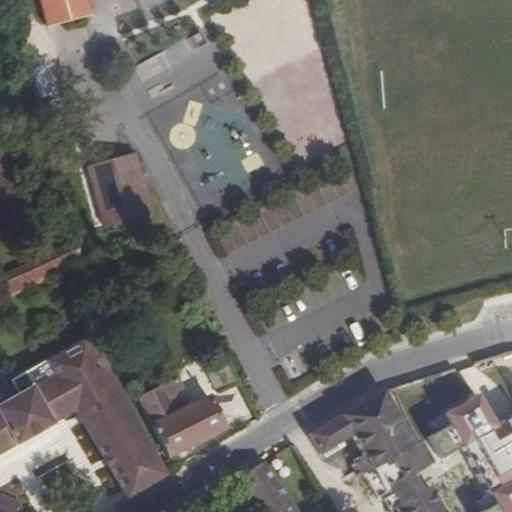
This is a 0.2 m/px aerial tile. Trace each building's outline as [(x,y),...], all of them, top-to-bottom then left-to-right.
[(38,0),(46,28),(91,16),(86,0),(38,0)] [(49,59),(31,64),(40,98),(58,93),(49,59)] [(134,153),(86,167),(102,225),(150,213),(134,153)] [(77,241),(61,250),(69,268),(83,262),(77,241)] [(61,250),(2,277),(10,295),(69,268),(61,250)] [(0,299),(10,295),(2,277),(0,277),(0,299)] [(165,476),(87,331),(0,378),(0,452),(14,445),(50,424),(50,423),(71,411),(125,500),(165,476)] [(238,383),(224,355),(203,366),(217,394),(238,383)] [(137,398),(166,458),(223,429),(205,398),(183,409),(170,381),(137,398)] [(408,436),(381,391),(339,416),(350,436),(362,456),(370,470),(374,468),(414,444),(408,436)] [(431,423),(408,436),(414,444),(416,443),(435,433),(454,425),(454,424),(448,414),(431,423)] [(350,436),(339,416),(307,435),(319,455),(322,453),(325,458),(343,447),(340,442),(350,436)] [(443,511),(429,488),(422,492),(416,482),(416,473),(429,465),(416,443),(414,444),(374,468),(397,508),(398,511),(443,511)] [(511,511),(511,497),(478,444),(434,472),(458,510),(459,511),(511,511)] [(370,470),(362,456),(352,462),(360,476),(370,470)] [(262,463),(233,480),(256,511),(293,511),(268,473),(262,463)] [(389,511),(397,508),(374,468),(370,470),(360,476),(356,479),(370,503),(378,498),(387,511),(389,511)] [(0,511),(6,511),(10,505),(0,500),(0,511)]
